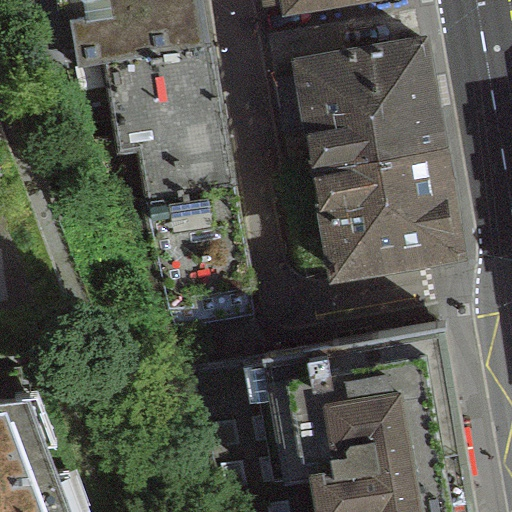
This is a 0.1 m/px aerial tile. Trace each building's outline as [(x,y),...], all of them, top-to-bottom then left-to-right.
[(66,0),(77,66),(111,60),(218,43),(210,0),(66,0)] [(284,46),(301,158),(438,138),(421,25),(284,46)] [(218,43),(111,60),(126,150),(144,147),(151,192),(240,177),(218,43)] [(301,158),(318,270),(386,260),(454,250),(438,138),(301,158)] [(240,177),(151,192),(167,289),(256,275),(240,177)] [(346,329),(268,343),(293,476),(327,470),(335,511),(441,511),(412,353),(353,364),(346,329)] [(0,511),(69,511),(92,509),(51,394),(0,401),(0,511)]
